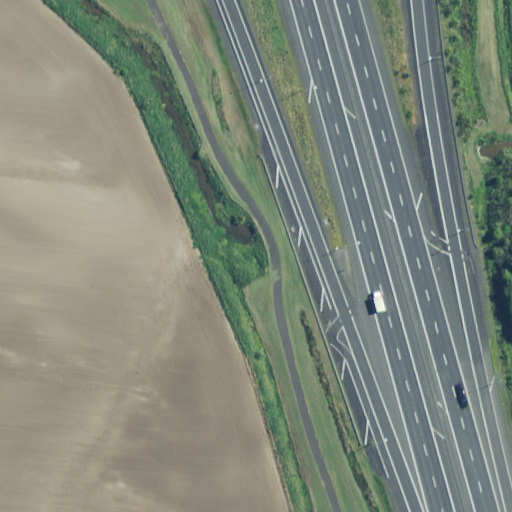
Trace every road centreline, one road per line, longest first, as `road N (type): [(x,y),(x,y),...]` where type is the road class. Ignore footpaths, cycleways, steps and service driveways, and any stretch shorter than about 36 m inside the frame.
road 1 (motorway): [(420,511),(227,0)]
road 2 (motorway): [(348,0),(488,511)]
road 3 (motorway): [(440,511),(303,0)]
road 4 (motorway): [(417,0),(421,59),(506,511)]
